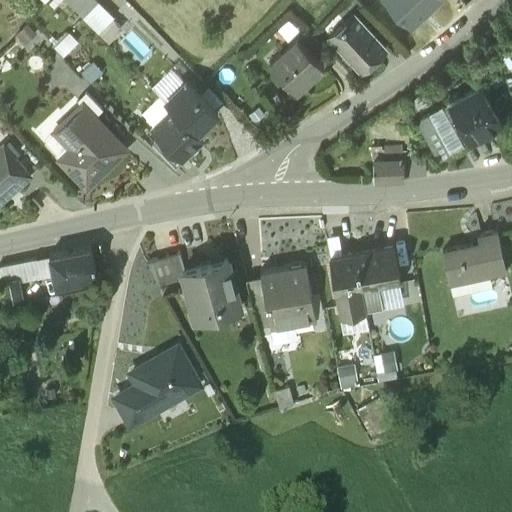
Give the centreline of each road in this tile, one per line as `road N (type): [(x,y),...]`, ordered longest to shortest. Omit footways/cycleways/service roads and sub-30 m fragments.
road 1 (residential): [(272,207),(292,157),(405,82),(497,0)]
road 2 (secondary): [(0,254),(121,226),(272,207)]
road 3 (secondary): [(272,207),(511,180)]
